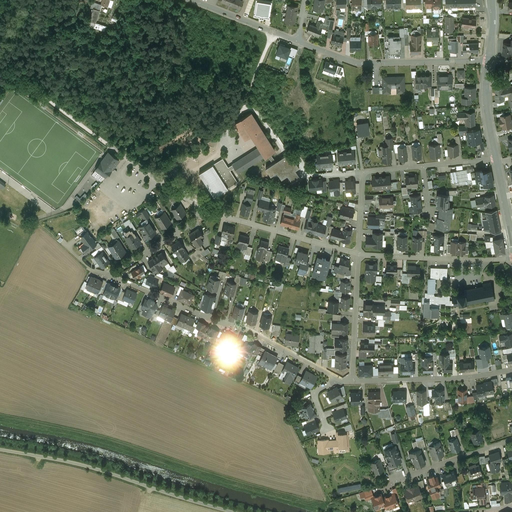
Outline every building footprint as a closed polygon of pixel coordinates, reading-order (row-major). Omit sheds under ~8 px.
[(243,1),(241,0),(232,0),(230,4),(240,8),(243,1)] [(272,2),(258,0),(256,0),(254,15),(259,16),(259,18),(263,18),(264,17),(269,18),(272,2)] [(314,0),(313,10),(314,10),(314,8),(318,9),(318,11),(322,11),(324,3),(324,0),(314,0)] [(351,0),(352,9),(355,9),(357,11),(358,9),(361,9),(361,6),(360,0),(351,0)] [(367,0),(368,7),(372,7),(372,8),(373,8),(375,8),(376,8),(376,7),(380,7),(380,0),(367,0)] [(412,0),(405,0),(406,2),(406,8),(413,8),(412,0)] [(297,7),(288,5),(285,22),(294,24),(297,7)] [(96,10),(93,9),(89,22),(96,24),(96,23),(100,11),(96,10)] [(345,12),(337,10),(336,15),(338,16),(337,18),(345,20),(345,17),(344,16),(345,12)] [(330,20),(325,18),(323,23),(321,29),(322,29),(328,31),(330,20)] [(476,19),(463,18),(461,26),(474,28),(476,19)] [(323,23),(318,21),(316,27),(310,24),(307,32),(319,36),(321,29),(323,23)] [(106,26),(96,23),(96,24),(89,22),(88,26),(104,31),(106,26)] [(438,29),(431,29),(431,30),(427,31),(427,42),(431,41),(431,43),(438,43),(437,40),(438,40),(438,29)] [(376,34),(368,35),(369,45),(377,44),(377,34),(376,34)] [(333,35),(331,43),(341,45),(343,37),(333,35)] [(417,35),(411,35),(412,45),(420,45),(420,36),(420,35),(417,35)] [(401,54),(400,40),(390,41),(390,54),(391,54),(401,54)] [(350,41),(350,50),(360,50),(360,41),(350,41)] [(456,41),(449,41),(450,53),(458,52),(457,42),(457,41),(456,41)] [(478,43),(463,44),(463,52),(469,52),(478,52),(478,43)] [(511,44),(504,43),(502,54),(511,56),(511,51),(511,48),(511,44)] [(291,48),(280,44),(275,57),(285,61),(288,55),(291,48)] [(420,45),(412,45),(410,45),(410,54),(420,53),(420,45)] [(291,48),(288,55),(294,58),(297,49),(291,47),(291,48)] [(337,65),(326,61),(323,69),(330,72),(328,75),(333,77),(334,74),(337,65)] [(343,68),(337,65),(334,74),(337,74),(344,76),(343,68)] [(451,76),(443,76),(442,76),(436,76),(437,87),(447,87),(447,89),(452,89),(451,75),(451,76)] [(430,76),(415,76),(416,89),(416,86),(425,86),(425,87),(430,87),(430,76)] [(404,77),(382,77),(383,93),(388,93),(388,88),(398,87),(398,93),(404,93),(404,77)] [(511,86),(503,88),(504,98),(508,97),(511,95),(511,86)] [(475,87),(465,87),(465,93),(466,97),(465,97),(465,98),(470,98),(475,98),(475,91),(474,91),(474,88),(475,88),(475,87)] [(503,88),(495,90),(496,102),(505,101),(504,98),(503,88)] [(474,112),(465,113),(465,119),(465,126),(474,125),(474,112)] [(259,148),(232,165),(228,167),(230,170),(234,168),(238,173),(264,156),(265,157),(267,156),(273,163),(266,168),(271,176),(277,172),(281,179),(287,175),(292,182),(299,177),(295,170),(299,167),(293,159),(290,161),(286,155),(275,162),(270,154),(274,151),(250,113),(235,123),(245,139),(251,136),(259,148)] [(510,115),(501,116),(501,120),(500,120),(501,126),(502,126),(503,129),(510,128),(511,127),(511,126),(510,115)] [(367,123),(357,124),(358,133),(362,133),(362,134),(368,134),(367,132),(369,132),(367,123)] [(478,129),(467,132),(469,144),(470,144),(470,143),(473,142),(473,143),(476,143),(481,142),(480,137),(479,137),(478,135),(479,134),(478,129)] [(412,146),(412,152),(413,159),(421,159),(419,144),(419,145),(412,146)] [(439,144),(429,145),(430,158),(440,157),(439,144)] [(457,145),(447,146),(448,156),(458,155),(457,145)] [(386,146),(380,147),(380,149),(379,149),(379,150),(378,150),(379,156),(381,156),(382,156),(382,155),(382,153),(390,152),(390,149),(386,149),(386,146)] [(405,147),(398,147),(398,146),(399,161),(407,160),(406,153),(406,147),(405,147)] [(346,163),(345,151),(337,152),(338,164),(346,163)] [(353,163),(352,151),(345,151),(346,163),(353,163)] [(390,152),(382,153),(382,155),(382,156),(383,163),(391,162),(390,152)] [(108,153),(96,169),(105,176),(108,173),(111,170),(114,166),(115,166),(119,161),(108,153)] [(324,154),(325,166),(333,166),(332,153),(324,154)] [(316,154),(317,167),(325,166),(324,154),(316,154)] [(222,159),(199,173),(214,197),(237,182),(230,170),(228,167),(222,159)] [(168,165),(162,174),(166,177),(172,168),(168,165)] [(473,168),(450,172),(452,183),(458,182),(459,185),(477,182),(475,174),(474,174),(473,168)] [(490,171),(481,172),(483,181),(484,186),(489,185),(492,185),(490,171)] [(416,176),(410,177),(410,176),(405,177),(406,188),(418,187),(417,176),(416,176)] [(389,177),(372,179),(372,186),(376,186),(376,189),(390,188),(390,183),(389,177)] [(321,178),(308,179),(309,189),(322,188),(323,191),(327,190),(326,180),(321,180),(321,178)] [(354,179),(345,180),(346,192),(350,191),(350,193),(356,192),(354,179)] [(177,199),(170,195),(168,198),(174,203),(177,199)] [(447,196),(438,195),(437,203),(437,204),(437,206),(437,207),(440,207),(452,208),(447,208),(448,201),(447,199),(447,196)] [(493,195),(485,197),(487,207),(495,205),(493,195)] [(419,196),(411,197),(412,207),(409,208),(410,212),(421,211),(421,206),(419,196)] [(392,197),(379,198),(380,208),(392,207),(392,197)] [(485,197),(479,198),(480,199),(475,200),(477,207),(484,205),(484,207),(487,207),(485,197)] [(269,202),(260,200),(257,208),(261,209),(261,211),(265,212),(266,207),(268,207),(269,202)] [(243,203),(240,213),(248,216),(251,206),(243,203)] [(180,204),(172,209),(175,212),(173,213),(177,219),(186,213),(180,204)] [(268,207),(266,207),(265,212),(263,220),(272,222),(275,209),(268,207)] [(342,207),(339,217),(346,219),(351,220),(354,210),(342,207)] [(452,208),(440,207),(439,218),(449,219),(451,219),(450,218),(450,213),(451,213),(452,208)] [(149,217),(145,209),(136,214),(138,217),(141,215),(144,220),(149,217)] [(496,211),(486,213),(487,220),(489,231),(500,232),(496,211)] [(164,212),(156,218),(156,217),(155,218),(162,229),(171,223),(164,212)] [(291,218),(283,216),(281,225),(289,227),(291,218)] [(376,218),(368,217),(368,227),(378,228),(378,227),(379,226),(380,223),(378,222),(378,220),(378,218),(376,218)] [(299,220),(291,218),(289,227),(297,229),(300,220),(299,220)] [(449,219),(439,218),(437,218),(436,228),(448,229),(447,229),(448,224),(449,224),(449,219)] [(351,220),(346,219),(344,227),(350,229),(352,220),(351,220)] [(148,221),(139,227),(147,238),(156,233),(148,221)] [(312,221),(311,223),(307,222),(304,231),(314,233),(317,224),(317,222),(312,221)] [(317,224),(314,233),(314,234),(323,237),(326,227),(317,224)] [(235,228),(224,225),(222,233),(227,234),(226,238),(227,238),(231,239),(232,236),(233,236),(235,228)] [(344,227),(342,232),(340,240),(348,243),(352,230),(350,229),(344,227)] [(198,229),(189,235),(194,242),(197,246),(203,242),(200,238),(203,237),(198,229)] [(333,229),(332,229),(331,233),(330,237),(340,240),(342,232),(333,229)] [(87,231),(80,236),(86,244),(80,249),(83,253),(89,249),(95,244),(94,243),(95,242),(87,231)] [(134,232),(130,235),(131,236),(127,238),(130,242),(129,242),(132,248),(140,242),(134,232)] [(382,234),(373,233),(373,238),(372,246),(381,247),(382,234)] [(249,237),(240,235),(238,243),(247,245),(249,237)] [(398,236),(398,248),(406,248),(407,237),(404,236),(398,236)] [(413,236),(412,248),(421,248),(421,237),(418,237),(413,236)] [(494,237),(484,236),(485,240),(486,245),(493,244),(493,240),(495,240),(494,237)] [(495,240),(493,240),(493,244),(496,254),(501,253),(501,254),(504,253),(504,252),(502,239),(495,240)] [(118,240),(108,246),(116,258),(126,252),(118,240)] [(443,240),(434,240),(434,246),(434,250),(435,250),(443,250),(443,240)] [(184,248),(179,241),(171,246),(174,250),(173,251),(174,253),(176,252),(176,253),(178,255),(182,261),(189,257),(183,248),(184,248)] [(268,243),(261,241),(259,248),(266,250),(268,243)] [(201,245),(195,249),(196,250),(200,253),(204,256),(200,253),(205,250),(201,245)] [(247,246),(246,249),(244,254),(250,256),(252,248),(247,246)] [(289,249),(279,246),(276,254),(277,254),(286,257),(289,249)] [(266,250),(259,248),(257,253),(259,253),(257,259),(264,260),(266,250)] [(200,253),(196,250),(189,255),(194,262),(204,256),(200,253)] [(272,252),(266,250),(264,260),(269,262),(272,252)] [(109,262),(102,251),(94,257),(102,267),(109,262)] [(301,261),(300,263),(305,265),(306,261),(308,254),(298,251),(296,259),(301,261)] [(162,252),(155,257),(161,267),(168,262),(166,260),(162,252)] [(155,257),(148,261),(154,271),(161,267),(155,257)] [(318,257),(313,275),(324,278),(330,260),(318,257)] [(350,260),(341,258),(339,266),(348,269),(348,268),(350,260)] [(305,265),(300,263),(298,271),(304,273),(305,273),(307,266),(308,262),(306,261),(305,265)] [(336,265),(332,264),(332,270),(335,271),(337,271),(337,270),(349,274),(350,269),(348,268),(348,269),(339,266),(336,265)] [(377,264),(366,264),(365,272),(375,273),(376,273),(377,264)] [(396,265),(386,265),(386,273),(396,274),(396,265)] [(141,266),(131,272),(135,278),(139,276),(140,278),(142,277),(140,275),(141,275),(143,273),(142,273),(144,272),(144,271),(141,266)] [(412,266),(407,266),(407,274),(407,273),(407,276),(411,277),(412,275),(419,276),(419,267),(412,267),(412,266)] [(440,268),(431,268),(430,278),(430,279),(435,279),(439,279),(439,280),(440,280),(440,279),(447,279),(447,268),(440,268)] [(216,279),(210,277),(207,288),(216,291),(219,280),(220,280),(223,272),(219,271),(218,277),(217,277),(216,279)] [(375,273),(366,272),(365,280),(375,281),(375,273)] [(154,277),(149,275),(149,277),(147,277),(148,279),(146,283),(151,285),(150,285),(154,287),(157,282),(158,279),(154,277)] [(156,275),(155,275),(154,277),(158,279),(157,282),(159,283),(162,278),(156,275)] [(97,279),(91,276),(86,287),(87,287),(88,289),(91,290),(97,279)] [(435,279),(430,279),(430,278),(428,278),(427,293),(432,293),(433,293),(435,292),(435,291),(436,290),(435,289),(435,284),(436,283),(435,281),(435,280),(435,279)] [(102,281),(97,279),(91,290),(95,292),(97,291),(98,292),(101,285),(102,281)] [(275,289),(282,291),(284,283),(276,281),(275,289)] [(350,281),(341,281),(340,290),(340,291),(342,291),(349,291),(350,281)] [(236,284),(228,282),(224,293),(233,295),(236,284)] [(482,286),(464,290),(464,292),(456,294),(457,296),(451,297),(452,300),(453,306),(466,303),(485,299),(486,301),(494,300),(491,282),(482,284),(482,286)] [(105,290),(104,293),(104,294),(109,296),(114,285),(108,283),(105,290)] [(164,283),(160,291),(171,296),(174,289),(175,287),(174,287),(164,283)] [(120,288),(114,285),(109,296),(115,298),(115,299),(117,295),(120,288)] [(132,292),(127,290),(125,292),(123,299),(124,299),(129,301),(128,303),(129,304),(130,305),(131,305),(132,303),(133,303),(137,294),(136,293),(133,291),(132,292)] [(183,290),(181,290),(179,295),(177,299),(189,304),(194,295),(183,290)] [(438,296),(434,296),(434,297),(431,296),(431,294),(432,293),(427,293),(425,293),(425,300),(424,300),(424,301),(425,301),(424,307),(424,315),(438,316),(438,308),(438,303),(445,303),(449,303),(449,296),(446,295),(438,295),(438,296)] [(212,296),(206,294),(201,308),(208,310),(212,296)] [(349,298),(341,297),(341,302),(338,302),(338,306),(349,307),(349,298)] [(157,304),(145,299),(141,307),(145,309),(146,310),(144,312),(151,315),(152,316),(153,312),(157,304)] [(338,302),(329,301),(328,310),(337,311),(338,306),(338,302)] [(367,304),(364,304),(363,312),(364,312),(364,315),(373,316),(373,314),(373,313),(373,305),(373,304),(367,304)] [(384,306),(373,305),(373,313),(373,314),(383,314),(384,314),(384,311),(384,306)] [(160,311),(158,315),(159,316),(165,318),(169,308),(162,306),(160,311)] [(244,308),(235,306),(233,316),(241,318),(244,308)] [(175,311),(169,308),(165,318),(171,321),(173,316),(175,311)] [(258,313),(249,311),(246,321),(255,324),(258,313)] [(391,319),(399,320),(400,313),(392,312),(391,319)] [(187,316),(181,314),(179,319),(177,323),(183,326),(187,316)] [(271,317),(263,315),(260,325),(269,327),(271,317)] [(187,316),(183,326),(190,329),(191,329),(193,325),(194,322),(195,320),(187,316)] [(206,325),(199,321),(197,325),(196,326),(195,327),(200,329),(197,334),(203,337),(209,327),(206,326),(206,325)] [(340,323),(332,323),(332,332),(339,332),(340,323)] [(348,323),(340,323),(339,332),(348,333),(348,323)] [(375,325),(363,324),(362,334),(374,334),(375,325)] [(209,327),(203,337),(210,340),(212,336),(216,338),(219,332),(211,328),(209,327)] [(223,332),(220,338),(219,339),(218,340),(219,341),(218,343),(221,344),(221,346),(224,347),(230,334),(227,333),(226,334),(223,332)] [(511,333),(500,336),(500,342),(505,341),(506,345),(510,344),(511,343),(511,333)] [(230,334),(224,347),(228,349),(229,348),(232,349),(233,348),(234,347),(235,346),(234,344),(237,339),(233,337),(233,336),(230,334)] [(299,335),(286,334),(285,344),(298,346),(299,335)] [(320,335),(310,334),(309,352),(319,352),(320,335)] [(347,339),(338,339),(338,348),(347,349),(347,339)] [(253,345),(246,341),(243,346),(242,346),(240,349),(241,350),(244,352),(244,353),(244,355),(247,356),(249,356),(251,352),(254,346),(253,345)] [(254,346),(251,352),(257,355),(258,354),(261,347),(254,343),(253,345),(254,346)] [(373,343),(361,343),(360,350),(360,351),(366,351),(369,351),(368,354),(373,354),(374,345),(373,343)] [(266,350),(261,347),(258,354),(262,356),(262,357),(265,351),(266,350)] [(489,347),(479,349),(480,358),(481,358),(487,357),(491,356),(489,347)] [(276,357),(265,351),(262,357),(262,356),(259,361),(267,365),(266,367),(270,369),(277,356),(276,357)] [(511,352),(507,354),(503,355),(504,364),(511,362),(511,352)] [(346,355),(336,354),(335,367),(346,367),(346,355)] [(448,354),(440,354),(440,364),(442,364),(442,363),(449,363),(448,354)] [(410,357),(405,358),(405,364),(401,364),(401,372),(414,372),(414,364),(410,364),(410,357)] [(480,358),(476,359),(478,368),(488,366),(487,357),(481,358),(480,358)] [(290,363),(287,361),(284,367),(282,371),(287,373),(283,379),(282,380),(284,381),(284,380),(289,383),(293,377),(294,377),(298,368),(298,367),(298,368),(290,364),(290,363)] [(473,361),(463,362),(464,371),(474,370),(473,361)] [(427,364),(423,364),(423,372),(433,372),(432,363),(427,364)] [(449,363),(442,363),(442,364),(442,372),(452,371),(452,363),(449,363)] [(284,367),(278,364),(274,371),(280,374),(282,371),(284,367)] [(371,364),(358,365),(358,375),(371,374),(371,364)] [(386,364),(378,364),(378,373),(383,373),(393,372),(393,364),(386,364)] [(316,377),(306,371),(302,377),(300,381),(301,382),(311,387),(316,377)] [(298,375),(294,382),(299,385),(301,382),(300,381),(302,377),(298,375)] [(491,381),(483,383),(484,384),(485,394),(493,392),(492,385),(491,381)] [(484,384),(476,385),(477,391),(478,396),(486,395),(485,394),(484,384)] [(327,393),(332,402),(343,396),(338,388),(327,393)] [(473,396),(466,396),(466,389),(463,389),(461,389),(460,389),(458,389),(458,398),(458,402),(460,402),(469,401),(469,402),(475,402),(474,399),(473,396)] [(444,390),(435,390),(432,391),(432,396),(435,395),(435,402),(444,402),(444,390)] [(405,391),(393,391),(393,401),(406,401),(405,391)] [(425,391),(417,391),(417,403),(422,403),(426,403),(425,391)] [(361,392),(350,392),(351,403),(351,401),(357,401),(357,403),(362,403),(361,392)] [(379,392),(368,392),(368,400),(369,409),(373,409),(373,413),(379,413),(379,402),(379,400),(379,392)] [(311,402),(300,405),(304,417),(315,414),(311,402)] [(413,405),(406,407),(408,416),(415,414),(413,405)] [(337,411),(333,412),(336,421),(347,417),(344,408),(337,411)] [(305,426),(308,434),(318,430),(315,422),(305,426)] [(479,430),(470,433),(474,443),(482,440),(480,435),(479,430)] [(337,432),(337,438),(338,447),(339,447),(347,446),(347,432),(337,432)] [(337,438),(317,439),(318,453),(339,452),(339,447),(338,447),(337,438)] [(456,438),(448,441),(452,451),(460,448),(456,438)] [(423,439),(416,441),(418,448),(425,446),(423,439)] [(439,442),(433,444),(434,446),(430,447),(432,453),(431,453),(433,458),(443,455),(440,446),(441,446),(439,442)] [(395,445),(384,450),(387,457),(398,453),(395,445)] [(420,449),(410,453),(415,466),(425,463),(420,449)] [(499,452),(489,455),(489,457),(491,462),(488,463),(489,464),(491,471),(499,468),(497,461),(501,460),(499,452)] [(398,453),(387,457),(389,464),(390,465),(396,462),(401,460),(398,453)] [(379,459),(371,462),(375,473),(383,469),(380,461),(379,459)] [(396,462),(390,465),(389,464),(387,466),(389,471),(398,468),(396,462)] [(478,465),(473,467),(473,465),(468,467),(470,471),(472,476),(481,472),(478,465)] [(454,471),(448,473),(452,484),(457,482),(456,477),(454,471)] [(465,472),(459,474),(459,476),(460,483),(468,480),(465,472)] [(448,473),(442,475),(444,481),(446,486),(452,484),(448,473)] [(431,476),(429,477),(430,480),(427,481),(432,496),(439,494),(436,487),(440,486),(437,477),(434,478),(433,475),(431,476)] [(511,482),(501,484),(501,494),(506,494),(507,501),(511,500),(511,482)] [(418,486),(404,492),(406,496),(407,495),(408,499),(412,498),(413,500),(415,501),(417,500),(418,498),(422,497),(420,490),(418,486)] [(477,498),(477,497),(480,497),(485,497),(485,496),(484,489),(484,487),(481,487),(476,488),(472,488),(473,493),(473,497),(477,496),(477,498)] [(398,505),(394,493),(388,496),(392,507),(398,505)] [(381,494),(372,498),(373,500),(372,500),(372,501),(373,503),(373,504),(374,503),(376,508),(385,504),(382,498),(381,494)] [(388,496),(382,498),(385,504),(385,505),(386,507),(388,508),(392,507),(388,496)]
